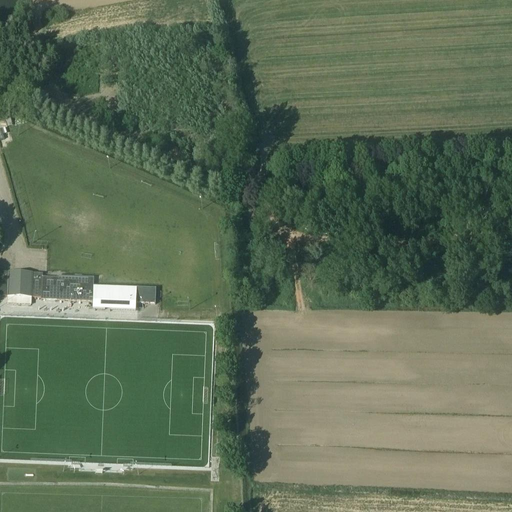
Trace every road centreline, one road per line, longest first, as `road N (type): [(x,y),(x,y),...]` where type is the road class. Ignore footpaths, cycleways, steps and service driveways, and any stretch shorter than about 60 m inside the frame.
road 1 (track): [(0,77),(61,116),(210,181),(244,183),(264,156)]
road 2 (track): [(289,239),(417,244),(511,235)]
road 3 (track): [(250,180),(289,239),(301,317)]
